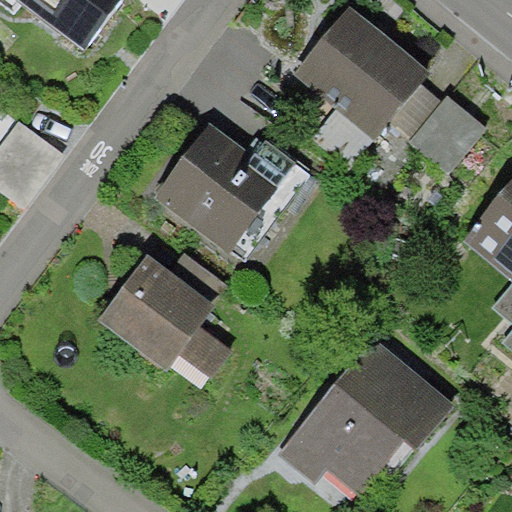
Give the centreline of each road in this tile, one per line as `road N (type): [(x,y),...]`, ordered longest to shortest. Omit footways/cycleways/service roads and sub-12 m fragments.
road 1 (residential): [(198,0),(0,254)]
road 2 (residential): [(1,412),(137,511)]
